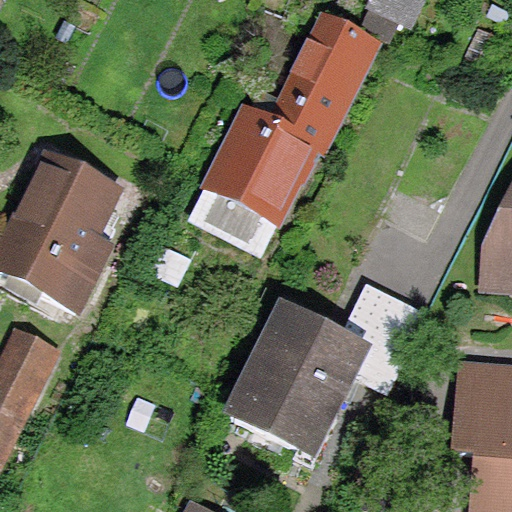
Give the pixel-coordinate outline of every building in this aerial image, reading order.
[(419,38),(436,0),(378,0),(371,16),(419,38)] [(257,93),(193,231),(275,269),(380,44),(318,16),(278,103),(257,93)] [(49,140),(0,225),(0,304),(24,318),(76,348),(159,203),(49,140)] [(511,372),(454,373),(458,511),(511,511),(511,178),(481,245),(473,293),(511,295),(511,372)] [(285,304),(224,426),(313,470),(354,388),(380,401),(421,318),(361,288),(339,331),(285,304)] [(0,360),(0,481),(76,348),(24,318),(0,360)]
